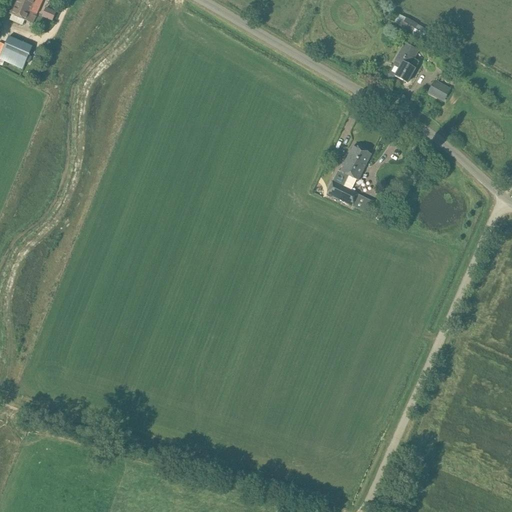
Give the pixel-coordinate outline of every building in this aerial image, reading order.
[(12,0),(11,3),(37,14),(39,9),(32,6),(34,0),(12,0)] [(11,3),(7,13),(11,15),(24,20),(33,24),(37,14),(11,3)] [(46,7),(42,16),(52,20),(56,12),(46,7)] [(399,14),(394,23),(422,39),(427,30),(399,14)] [(9,36),(0,56),(0,59),(23,70),(26,62),(29,63),(31,57),(29,56),(33,47),(9,36)] [(396,61),(388,75),(394,78),(395,76),(407,83),(415,69),(415,68),(418,62),(413,59),(418,51),(405,44),(396,61)] [(435,81),(428,94),(444,102),(451,89),(435,81)] [(340,172),(350,177),(358,160),(363,162),(364,160),(367,162),(371,155),(353,146),(340,172)] [(350,177),(344,187),(346,188),(350,190),(352,191),(357,180),(358,181),(367,162),(364,160),(363,162),(358,160),(350,177)] [(326,193),(341,200),(346,188),(344,187),(332,181),(326,193)] [(346,188),(341,200),(352,206),(363,212),(363,213),(368,217),(376,204),(368,200),(366,205),(355,200),(359,194),(346,188)]
